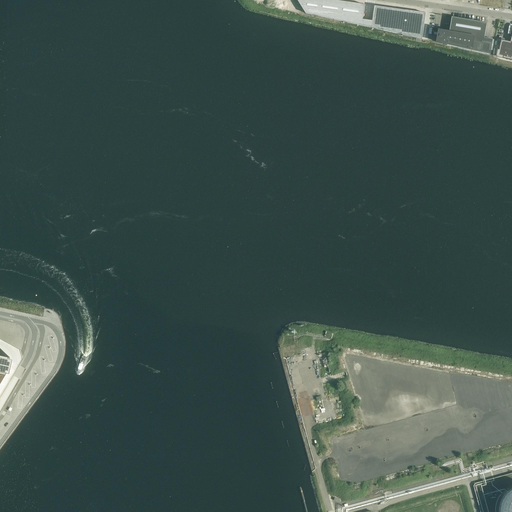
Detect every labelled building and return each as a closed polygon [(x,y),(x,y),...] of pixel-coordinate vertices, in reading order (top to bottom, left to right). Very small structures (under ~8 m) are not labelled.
[(331,0),(297,0),(306,13),(422,39),(426,13),(374,6),(372,21),(363,20),(365,5),(331,0)] [(447,45),(490,55),(493,39),(484,38),(487,23),(452,17),(449,33),(439,31),(439,33),(438,33),(437,38),(438,38),(437,42),(437,41),(437,42),(447,44),(447,45)] [(501,42),(501,41),(497,56),(511,59),(511,35),(511,42),(504,41),(501,42)] [(329,364),(327,356),(318,359),(320,366),(325,365),(329,364)] [(49,360),(45,364),(50,368),(53,364),(49,360)] [(40,383),(47,373),(43,370),(36,380),(40,383)] [(511,511),(511,489),(511,490),(506,495),(502,501),(500,508),(500,511),(511,511)]
